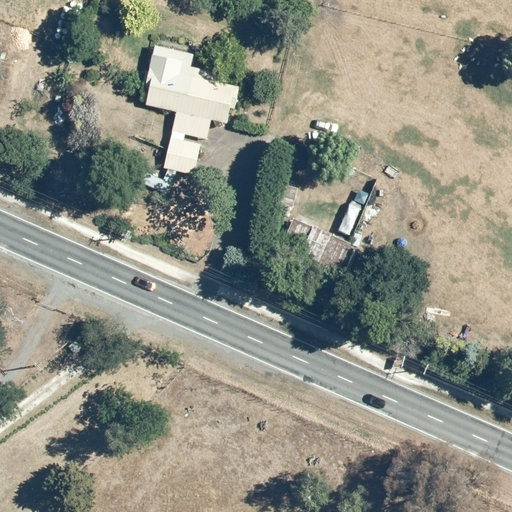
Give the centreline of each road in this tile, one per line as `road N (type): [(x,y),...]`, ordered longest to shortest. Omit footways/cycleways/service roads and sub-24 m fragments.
road 1 (secondary): [(511,449),(0,226)]
road 2 (unknown): [(148,290),(0,408)]
